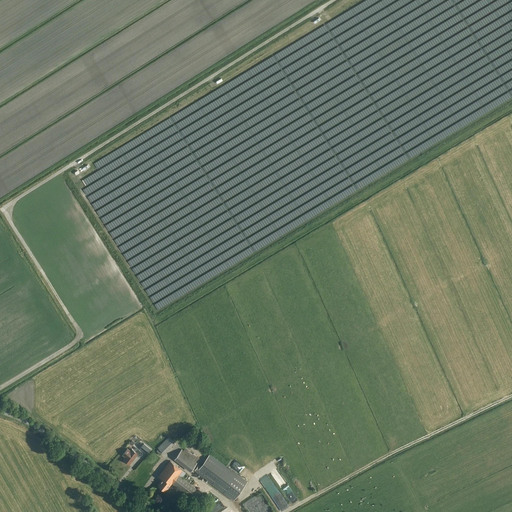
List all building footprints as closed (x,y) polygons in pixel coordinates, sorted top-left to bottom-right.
[(168,437),(157,448),(164,454),(174,444),(168,437)] [(144,443),(140,448),(147,453),(151,449),(144,443)] [(123,459),(130,464),(138,453),(131,448),(130,451),(127,449),(123,454),(125,456),(123,459)] [(190,471),(198,462),(183,450),(182,449),(174,459),(190,471)] [(237,475),(236,475),(210,455),(201,467),(199,465),(195,470),(208,480),(208,481),(233,501),(247,483),(237,475)] [(196,489),(182,478),(185,473),(170,461),(157,476),(162,480),(157,485),(165,491),(172,483),(190,497),(196,489)]
